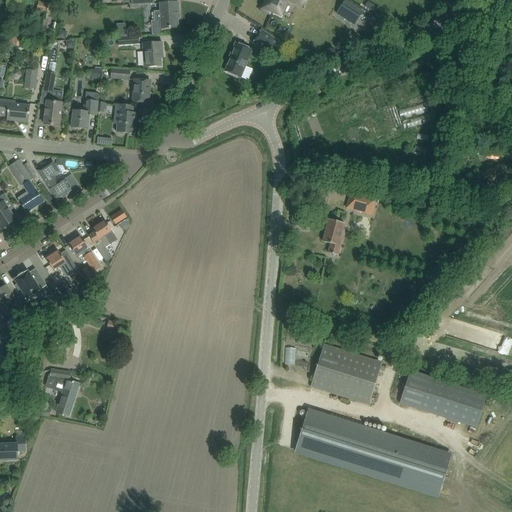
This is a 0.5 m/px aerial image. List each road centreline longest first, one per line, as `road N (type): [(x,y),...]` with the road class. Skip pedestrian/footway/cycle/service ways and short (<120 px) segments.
road 1 (unclassified): [(248,511),(278,154),(258,111)]
road 2 (tertiary): [(258,111),(493,0)]
road 3 (tertiary): [(0,261),(140,162)]
road 4 (tertiary): [(167,135),(223,0)]
road 5 (residential): [(140,162),(0,145)]
